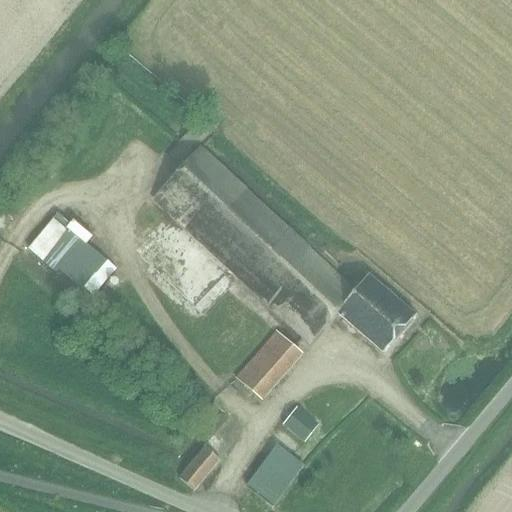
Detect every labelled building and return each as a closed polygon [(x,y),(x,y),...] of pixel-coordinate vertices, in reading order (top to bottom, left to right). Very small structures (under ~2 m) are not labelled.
[(351,288),(313,253),(200,149),(154,199),(310,344),(336,314),(384,354),(416,317),(368,276),(358,287),(354,284),(351,288)] [(29,252),(43,263),(57,273),(59,270),(82,289),(84,288),(93,296),(115,269),(87,245),(93,237),(72,222),(67,229),(54,218),(29,252)] [(261,400),(301,355),(275,333),(236,378),(261,400)] [(287,426),(307,442),(321,425),(301,409),(287,426)] [(205,448),(186,472),(179,479),(194,491),(220,460),(214,455),(223,444),(213,436),(204,447),(205,448)] [(276,446),(246,487),(273,506),(303,466),(276,446)]
